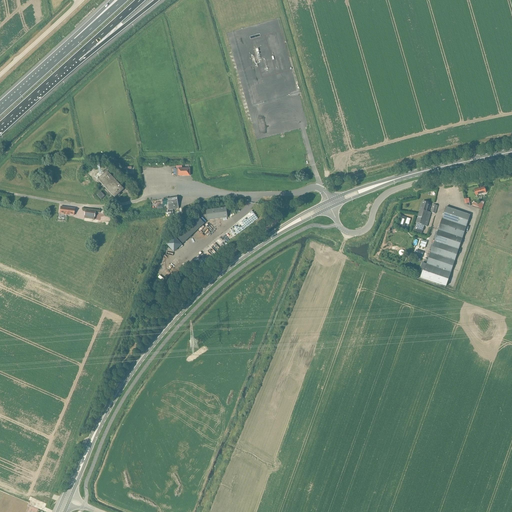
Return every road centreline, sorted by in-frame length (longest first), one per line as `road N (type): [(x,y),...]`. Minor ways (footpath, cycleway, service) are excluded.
road 1 (secondary): [(66,499),(110,402),(176,315),(237,259),(329,204)]
road 2 (residential): [(0,191),(104,206),(161,190),(293,194),(314,187),(329,204)]
road 3 (residential): [(477,168),(389,191),(358,233),(338,223)]
road 4 (secondary): [(329,204),(475,159)]
